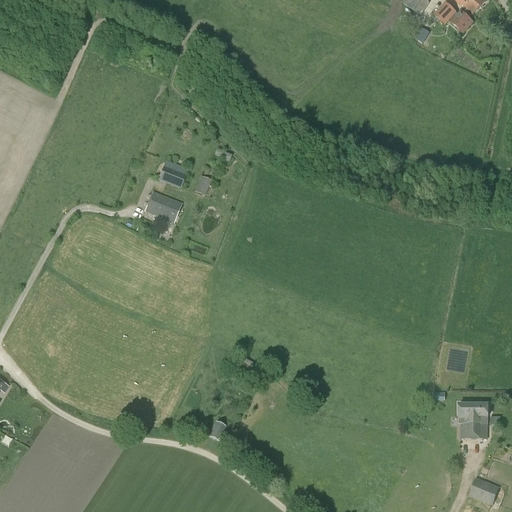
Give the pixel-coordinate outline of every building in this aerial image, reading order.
[(420,16),(429,3),(428,2),(429,0),(405,0),(403,4),(420,16)] [(465,6),(468,10),(473,15),(474,15),(486,2),(484,0),(455,0),(463,8),(465,6)] [(473,15),(468,10),(464,14),(462,12),(459,16),(445,3),(433,16),(445,27),(449,21),(463,34),(474,23),(469,19),(473,15)] [(180,190),(188,171),(166,162),(158,181),(180,190)] [(204,197),(211,181),(201,177),(195,193),(204,197)] [(175,224),(182,206),(153,194),(146,212),(175,224)] [(460,406),(460,426),(462,426),(462,441),(488,441),(488,418),(489,418),(489,406),(460,406)] [(220,442),(226,428),(217,424),(211,438),(220,442)] [(493,506),(499,489),(475,480),(468,496),(493,506)]
